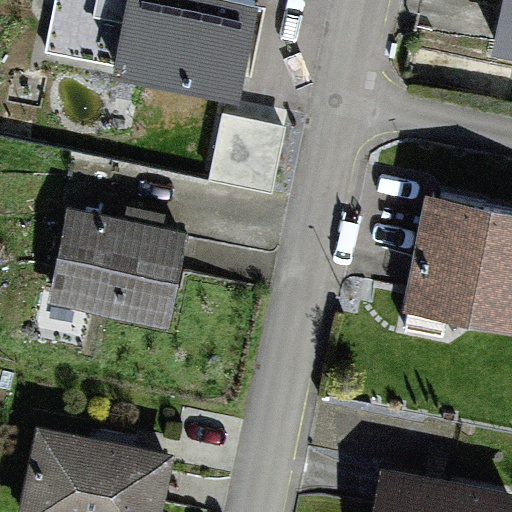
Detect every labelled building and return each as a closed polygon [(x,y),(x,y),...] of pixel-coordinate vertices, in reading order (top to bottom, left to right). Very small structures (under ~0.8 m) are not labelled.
[(248,0),(58,0),(50,54),(235,84),(248,0)] [(511,0),(505,0),(497,45),(511,48),(511,0)] [(511,207),(422,192),(404,295),(511,313),(511,207)] [(177,223),(62,200),(43,297),(157,320),(177,223)] [(153,511),(165,452),(36,426),(18,511),(153,511)] [(496,511),(501,489),(372,465),(363,511),(496,511)]
